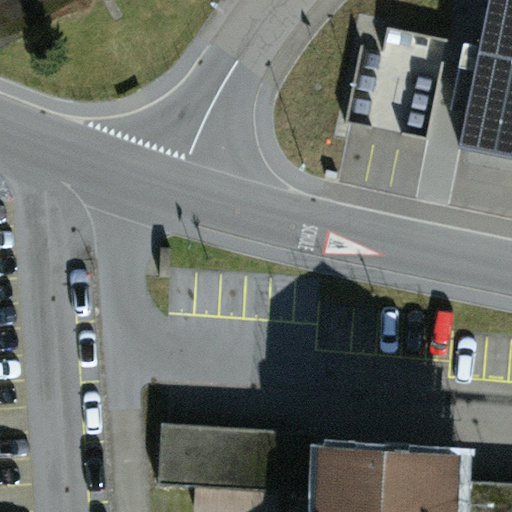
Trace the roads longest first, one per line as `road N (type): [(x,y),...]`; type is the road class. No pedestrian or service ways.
road 1 (unclassified): [(180,197),(511,268)]
road 2 (residential): [(293,0),(215,106),(180,197)]
road 3 (unclassified): [(0,128),(180,197)]
